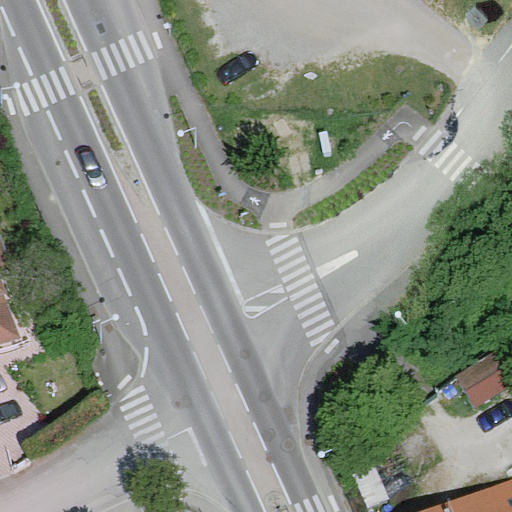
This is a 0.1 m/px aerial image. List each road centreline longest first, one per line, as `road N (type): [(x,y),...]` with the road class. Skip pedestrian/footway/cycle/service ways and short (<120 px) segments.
road 1 (primary): [(240,403),(56,0)]
road 2 (residential): [(511,101),(371,293),(240,403)]
road 3 (residential): [(240,403),(36,511)]
